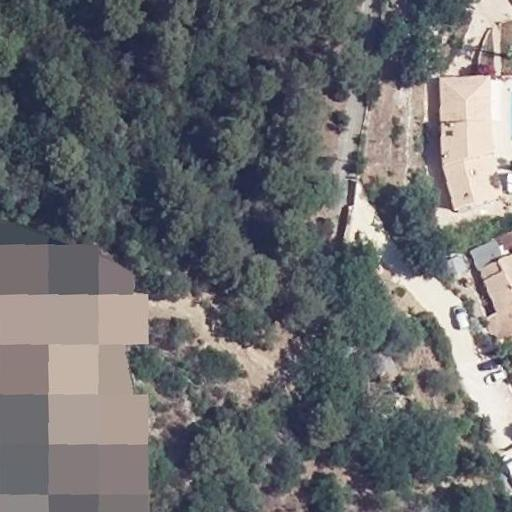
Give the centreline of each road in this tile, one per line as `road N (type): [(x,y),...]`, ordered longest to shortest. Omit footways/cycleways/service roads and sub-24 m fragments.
road 1 (track): [(60,312),(130,296),(201,315),(265,366),(316,388),(376,227)]
road 2 (unknown): [(381,206),(405,263),(465,338),(511,435)]
road 3 (residential): [(376,227),(437,0)]
road 4 (track): [(137,511),(114,433),(60,312)]
